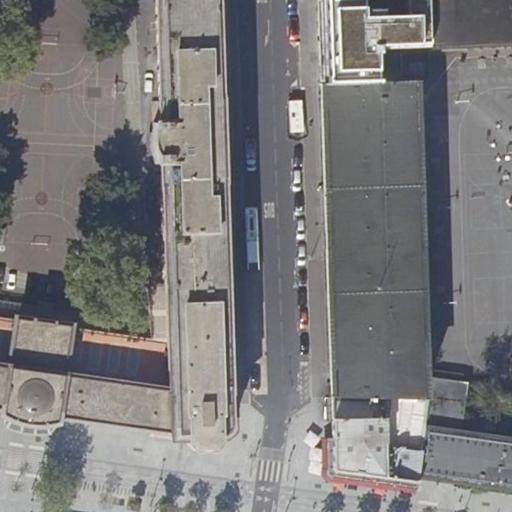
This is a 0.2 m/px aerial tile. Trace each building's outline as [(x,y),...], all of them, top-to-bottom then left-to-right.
[(0,0),(0,409),(3,410),(2,415),(15,421),(24,424),(37,425),(43,425),(56,422),(57,417),(77,420),(146,430),(170,433),(170,439),(186,438),(186,444),(192,450),(202,450),(210,450),(215,444),(215,438),(223,437),(230,431),(229,405),(229,392),(223,182),(221,100),(220,100),(216,0),(0,0)] [(423,0),(402,0),(403,9),(399,9),(399,17),(382,17),(381,9),(361,10),(360,0),(317,0),(318,18),(319,60),(320,84),(412,81),(426,81),(425,48),(423,0)] [(511,0),(423,0),(425,48),(511,44),(511,0)] [(422,377),(412,81),(320,84),(322,149),(325,252),(329,368),(330,397),(381,400),(426,403),(419,452),(415,477),(468,484),(511,489),(511,440),(461,433),(467,383),(422,377)] [(419,452),(426,403),(381,400),(330,397),(332,442),(333,471),(375,477),(415,483),(415,477),(419,452)]
